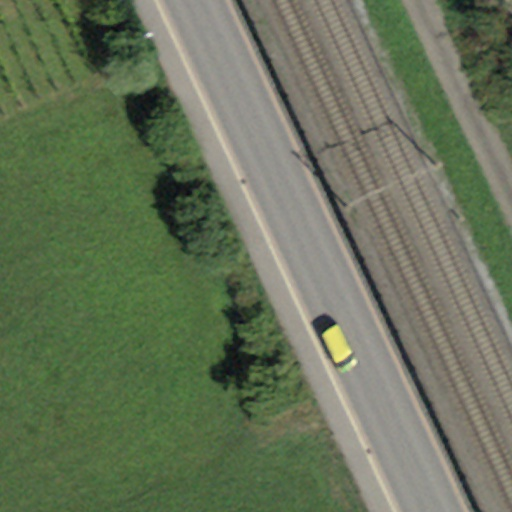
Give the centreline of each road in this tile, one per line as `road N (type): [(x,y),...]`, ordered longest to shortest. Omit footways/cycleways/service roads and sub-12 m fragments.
road 1 (primary): [(423,511),(188,0)]
road 2 (unclassified): [(415,0),(511,200)]
